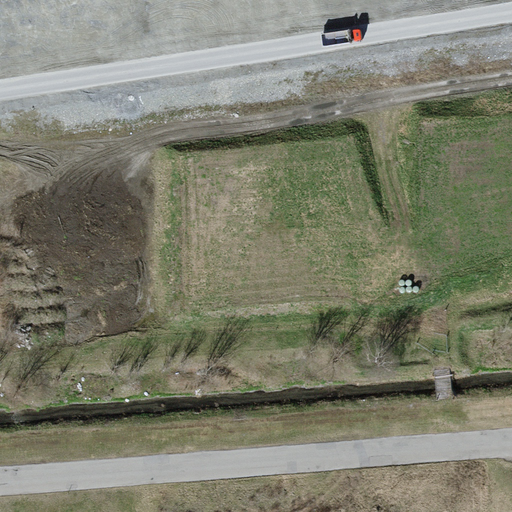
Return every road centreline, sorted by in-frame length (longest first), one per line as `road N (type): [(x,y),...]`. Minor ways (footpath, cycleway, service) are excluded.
road 1 (motorway): [(0,79),(511,3)]
road 2 (unclassified): [(511,433),(0,474)]
